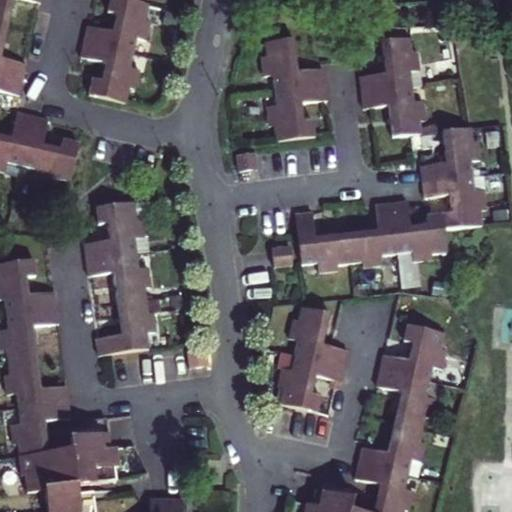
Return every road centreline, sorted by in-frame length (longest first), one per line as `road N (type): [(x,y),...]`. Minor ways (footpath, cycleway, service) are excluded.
road 1 (residential): [(232,389),(85,406),(67,254)]
road 2 (residential): [(197,131),(63,103),(51,67),(65,0)]
road 3 (residential): [(245,448),(337,456),(372,310)]
road 4 (residential): [(232,389),(208,200)]
road 5 (residential): [(208,200),(357,182)]
road 6 (residential): [(197,131),(220,0)]
